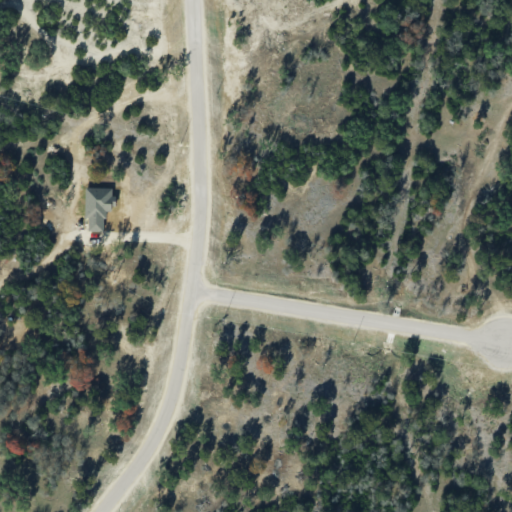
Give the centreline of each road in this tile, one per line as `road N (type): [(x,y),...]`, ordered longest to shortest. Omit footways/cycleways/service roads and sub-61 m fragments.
road 1 (residential): [(192,0),(202,204),(191,291),(166,420),(100,511)]
road 2 (residential): [(191,291),(510,341)]
